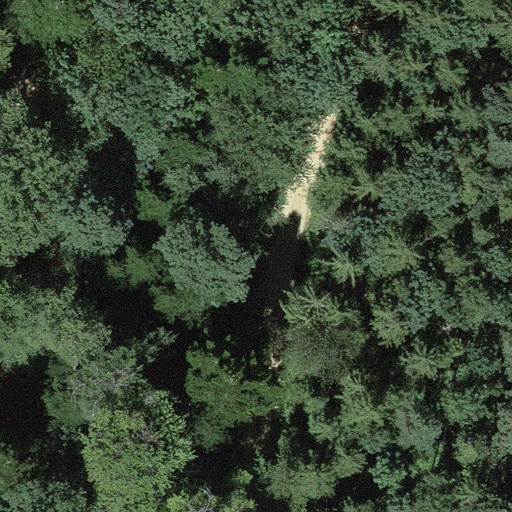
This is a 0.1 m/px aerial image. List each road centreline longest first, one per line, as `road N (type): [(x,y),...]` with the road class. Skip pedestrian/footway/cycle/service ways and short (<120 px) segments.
road 1 (track): [(353,0),(323,88),(291,256),(265,427),(271,511)]
road 2 (track): [(0,135),(108,0)]
